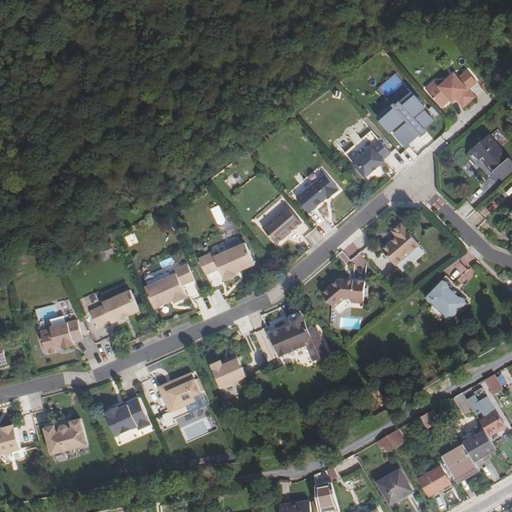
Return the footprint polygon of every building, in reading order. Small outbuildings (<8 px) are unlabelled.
[(427,87),(443,106),(452,98),(456,95),(458,97),(465,105),(476,95),(470,88),(478,80),(468,69),(460,76),(456,71),(441,84),(436,79),(427,87)] [(380,88),(388,97),(404,84),(396,75),(380,88)] [(426,108),(411,90),(395,102),(394,100),(392,102),(397,109),(390,114),(383,121),(391,130),(390,131),(391,133),(407,120),(410,123),(396,134),(407,146),(420,135),(422,138),(424,136),(423,135),(427,132),(425,129),(434,121),(424,110),(426,108)] [(379,116),(383,121),(390,114),(387,109),(379,116)] [(362,139),(370,131),(365,126),(357,133),(362,139)] [(346,153),(355,163),(381,140),(373,130),(346,153)] [(511,171),(511,156),(491,133),(474,148),(483,158),(487,154),(491,159),(487,162),(495,171),(496,169),(504,178),(511,171)] [(381,140),(355,163),(367,177),(374,172),(373,171),(379,166),(379,167),(386,161),(385,159),(392,152),(381,140)] [(347,198),(326,173),(298,197),(317,220),(335,205),(336,207),(347,198)] [(278,244),(303,223),(289,206),(264,227),(278,244)] [(398,236),(383,249),(397,266),(422,244),(403,223),(394,230),(398,236)] [(214,253),(200,259),(207,275),(221,269),(226,282),(239,276),(237,273),(236,271),(242,269),(243,271),(256,265),(247,244),(216,257),(214,253)] [(360,256),(352,261),(356,268),(365,263),(360,256)] [(460,288),(476,275),(461,257),(445,270),(460,288)] [(173,298),(176,304),(188,298),(183,286),(195,281),(188,264),(175,270),(177,274),(146,287),(156,309),(169,303),(168,301),(173,298)] [(457,289),(445,278),(427,296),(435,304),(436,312),(444,319),(448,317),(455,325),(474,306),(466,298),(464,300),(455,292),(457,289)] [(339,279),(322,293),(334,308),(345,298),(353,298),(352,302),(365,303),(366,280),(354,280),(354,281),(349,281),(349,279),(339,279)] [(105,302),(106,304),(92,310),(99,326),(113,320),(114,323),(123,319),(123,318),(132,314),(142,310),(132,289),(105,302)] [(292,322),(269,331),(283,363),(310,352),(315,362),(330,355),(318,328),(313,326),(309,328),(306,319),(304,320),(302,315),(299,314),(293,317),(291,320),(292,322)] [(47,348),(50,350),(57,348),(58,346),(64,344),(64,347),(76,343),(75,339),(84,337),(79,319),(52,326),(53,328),(42,331),(47,348)] [(3,341),(0,341),(0,364),(9,362),(3,341)] [(222,361),(212,365),(222,388),(236,383),(239,384),(244,381),(246,378),(247,377),(239,358),(236,357),(231,359),(230,362),(224,365),(223,362),(222,361)] [(166,384),(160,387),(169,408),(185,401),(184,399),(192,395),(193,397),(201,393),(192,373),(174,381),(175,383),(167,386),(166,384)] [(494,375),(486,380),(494,394),(503,390),(494,375)] [(474,410),(486,430),(490,437),(496,434),(495,431),(500,429),(493,415),(489,418),(485,410),(491,407),(485,395),(476,400),(471,389),(464,393),(474,410)] [(466,415),(474,410),(464,393),(456,397),(466,415)] [(185,401),(169,408),(171,412),(195,401),(193,397),(192,395),(184,399),(185,401)] [(106,412),(117,436),(139,427),(140,430),(149,425),(145,416),(148,415),(140,398),(128,402),(129,405),(120,409),(119,406),(117,407),(115,406),(109,408),(108,411),(106,412)] [(178,415),(183,441),(197,439),(196,434),(206,432),(202,410),(178,415)] [(163,426),(173,424),(170,414),(161,416),(163,426)] [(34,415),(25,416),(26,437),(25,437),(25,445),(36,444),(34,415)] [(56,425),(46,428),(53,454),(66,450),(67,452),(70,454),(75,452),(76,450),(75,448),(89,444),(82,418),(72,421),(74,427),(70,428),(69,426),(66,424),(63,425),(61,428),(61,431),(58,432),(56,425)] [(439,419),(426,426),(431,434),(444,427),(439,419)] [(0,457),(1,458),(2,454),(22,449),(15,424),(4,427),(5,431),(0,432),(0,457)] [(464,442),(467,448),(478,465),(484,462),(482,458),(497,450),(490,437),(486,430),(464,442)] [(395,448),(388,435),(379,441),(383,447),(386,445),(389,451),(395,448)] [(480,470),(478,465),(467,448),(446,460),(459,482),(480,470)] [(329,467),(331,481),(339,479),(336,466),(329,467)] [(432,495),(434,494),(453,483),(443,467),(423,478),(432,495)] [(392,504),(401,498),(413,491),(401,471),(380,483),(392,504)] [(317,485),(320,502),(321,510),(340,506),(334,483),(317,485)] [(453,483),(434,494),(436,497),(454,486),(453,483)] [(413,491),(401,498),(403,501),(415,495),(413,491)] [(290,511),(290,508),(312,504),(311,503),(282,507),(282,511),(290,511)]
